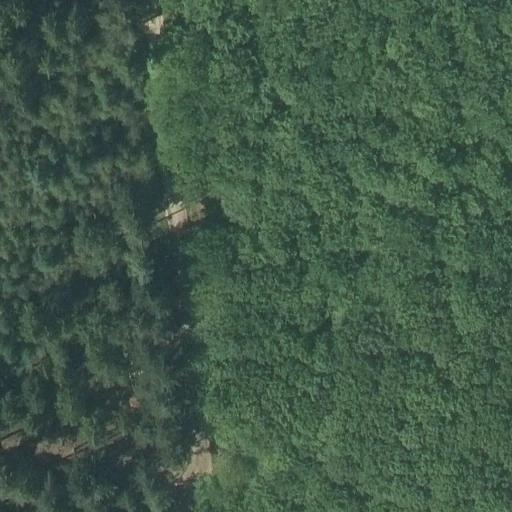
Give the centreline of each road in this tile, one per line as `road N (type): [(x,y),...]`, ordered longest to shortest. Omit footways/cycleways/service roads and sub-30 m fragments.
road 1 (track): [(209,511),(200,502),(155,0)]
road 2 (track): [(0,488),(200,502)]
